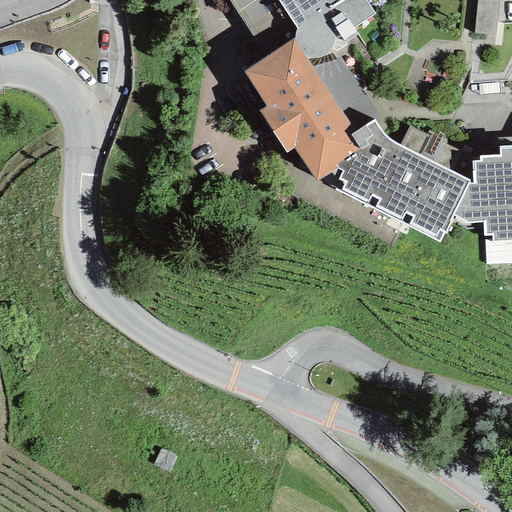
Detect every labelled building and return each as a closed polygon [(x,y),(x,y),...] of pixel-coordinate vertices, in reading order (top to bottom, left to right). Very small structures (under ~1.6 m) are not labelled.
[(277,0),(229,0),(253,37),(288,15),(277,0)] [(277,0),(288,15),(297,29),(295,32),(294,36),(294,38),(294,41),(304,55),(309,57),(314,59),(321,58),(327,54),(331,49),(336,52),(346,46),(345,43),(357,34),(353,27),(375,14),(365,0),(277,0)] [(495,26),(496,0),(477,0),(474,33),(482,33),(483,25),(495,26)] [(243,72),(265,107),(259,111),(285,152),(293,147),(317,181),(337,169),(335,165),(361,149),(350,134),(374,120),(379,117),(341,58),(311,67),(304,55),(294,41),(293,39),(243,72)] [(340,192),(440,243),(451,220),(468,184),(473,184),(472,162),(471,157),(445,144),(447,140),(441,137),(443,134),(435,130),(434,133),(428,130),(425,134),(409,126),(399,144),(389,139),(382,131),(374,120),(350,134),(361,149),(335,165),(337,169),(342,171),(338,180),(344,184),(340,192)] [(511,146),(499,147),(499,155),(478,156),(478,161),(472,162),(473,184),(468,184),(451,220),(467,229),(483,228),(483,236),(492,235),(492,241),(511,239),(511,146)]
